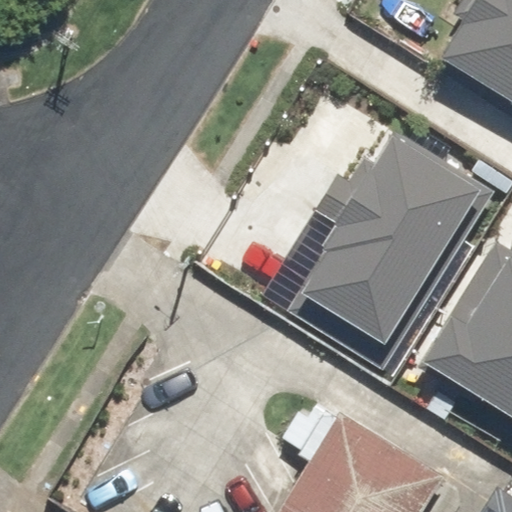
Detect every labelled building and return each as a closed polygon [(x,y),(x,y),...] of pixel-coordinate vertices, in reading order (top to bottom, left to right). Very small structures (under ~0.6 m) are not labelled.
[(511,0),(476,0),(447,46),(511,86),(511,0)] [(286,280),(402,351),(498,194),(382,124),(286,280)] [(511,252),(496,243),(419,362),(511,421),(511,252)] [(452,511),(463,493),(331,418),(277,511),(452,511)] [(511,511),(511,487),(508,484),(487,511),(511,511)]
